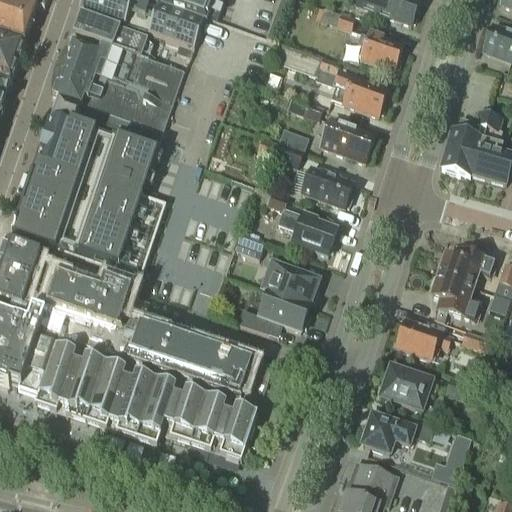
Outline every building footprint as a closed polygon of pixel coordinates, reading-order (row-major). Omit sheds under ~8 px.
[(0,0),(0,41),(24,49),(37,12),(2,0),(0,0)] [(5,0),(37,11),(41,0),(5,0)] [(82,0),(77,16),(164,44),(165,40),(193,50),(203,24),(129,0),(82,0)] [(206,25),(214,0),(129,0),(203,24),(206,25)] [(288,12),(291,3),(283,0),(281,0),(279,8),(288,12)] [(361,0),(358,12),(377,19),(376,19),(410,31),(419,7),(402,1),(402,0),(361,0)] [(511,0),(503,0),(500,10),(511,14),(511,0)] [(285,20),(288,12),(279,8),(275,17),(285,20)] [(307,8),(304,17),(321,23),(319,26),(350,36),(354,24),(307,8)] [(281,29),(285,20),(275,17),(272,26),(281,29)] [(80,23),(74,41),(116,55),(141,63),(147,46),(80,23)] [(278,38),(281,29),(272,26),(269,34),(278,38)] [(511,38),(492,31),(483,58),(511,68),(511,38)] [(275,46),(278,38),(269,34),(266,43),(275,46)] [(361,40),(357,51),(365,54),(361,65),(394,77),(402,53),(382,46),(383,43),(370,39),(369,42),(361,40)] [(0,84),(10,88),(24,49),(0,41),(0,84)] [(58,104),(51,126),(68,131),(70,128),(117,144),(117,143),(178,164),(182,152),(160,144),(184,77),(141,63),(116,55),(74,41),(73,42),(74,43),(73,47),(71,47),(52,102),(58,104)] [(292,53),(287,70),(298,74),(297,75),(317,82),(319,76),(337,82),(341,70),(292,53)] [(340,79),(331,105),(378,122),(387,98),(365,90),(366,88),(340,79)] [(0,109),(2,110),(10,88),(0,84),(0,109)] [(304,107),(299,119),(319,126),(324,114),(304,107)] [(452,136),(441,175),(469,183),(476,159),(479,159),(490,120),(478,116),(475,128),(459,123),(455,137),(452,136)] [(476,159),(469,183),(470,183),(471,180),(506,190),(511,168),(511,161),(499,157),(501,151),(489,147),(492,136),(498,137),(502,123),(490,120),(479,159),(476,159)] [(156,156),(117,143),(117,144),(70,128),(68,131),(51,126),(37,166),(143,202),(158,157),(156,157),(156,156)] [(330,126),(320,153),(365,169),(374,143),(330,126)] [(312,158),(317,143),(293,136),(288,151),(312,158)] [(262,144),(256,161),(264,163),(271,165),(277,149),(262,144)] [(279,149),(273,165),(297,174),(302,158),(279,149)] [(136,295),(165,210),(143,202),(37,166),(37,167),(36,171),(32,182),(23,208),(11,242),(106,274),(103,283),(104,284),(136,295)] [(349,201),(353,190),(339,185),(340,182),(321,175),(320,178),(311,175),(302,200),(344,215),(345,212),(348,213),(352,203),(349,201)] [(230,184),(210,244),(233,252),(250,205),(254,193),(230,184)] [(254,193),(250,205),(282,217),(284,217),(285,215),(288,205),(254,193)] [(282,217),(278,230),(296,237),(292,250),(327,262),(329,258),(333,258),(336,250),(334,248),(333,248),(336,237),(315,229),(316,226),(285,215),(284,217),(282,217)] [(238,242),(232,258),(258,266),(263,251),(238,242)] [(101,298),(58,284),(41,278),(46,264),(5,250),(0,265),(0,309),(9,312),(5,324),(24,329),(28,317),(42,322),(49,304),(121,327),(122,325),(125,315),(130,302),(132,296),(105,286),(101,298)] [(445,262),(438,282),(473,293),(478,279),(489,283),(495,268),(457,255),(454,265),(445,262)] [(77,271),(73,283),(95,290),(99,278),(77,271)] [(272,271),(263,297),(268,299),(268,298),(307,313),(309,307),(313,308),(318,294),(314,293),(316,287),(272,271)] [(511,273),(504,271),(495,300),(508,304),(511,292),(511,273)] [(468,308),(473,293),(438,282),(432,301),(440,304),(437,314),(475,327),(480,312),(468,308)] [(242,316),(237,330),(268,342),(273,328),(299,338),(301,332),(305,334),(310,320),(306,319),(308,313),(307,313),(268,298),(268,299),(260,322),(242,316)] [(130,302),(125,315),(145,322),(149,308),(130,302)] [(0,391),(9,395),(10,391),(19,394),(18,398),(37,404),(35,412),(56,419),(60,408),(69,411),(65,422),(106,436),(110,425),(119,428),(115,439),(156,453),(160,441),(241,469),(257,421),(237,415),(241,404),(252,408),(263,403),(272,377),(253,370),(122,325),(121,327),(49,304),(42,322),(28,317),(24,329),(5,324),(0,321),(0,391)] [(501,336),(472,326),(468,338),(496,348),(501,336)] [(403,327),(395,353),(432,366),(436,352),(447,356),(451,344),(441,340),(403,327)] [(496,348),(468,338),(467,339),(462,352),(492,362),(496,348)] [(390,374),(380,403),(421,417),(426,400),(433,403),(437,392),(430,389),(430,387),(390,374)] [(450,384),(445,399),(465,406),(470,391),(450,384)] [(372,421),(362,450),(389,460),(393,446),(409,452),(412,442),(429,447),(434,432),(412,425),(409,434),(372,421)] [(388,511),(398,484),(356,469),(350,486),(353,487),(348,499),(346,498),(345,501),(348,502),(344,511),(388,511)] [(435,472),(431,487),(447,492),(448,491),(457,494),(462,480),(445,475),(443,474),(435,472)] [(447,492),(440,511),(451,511),(457,494),(448,491),(447,492)]
